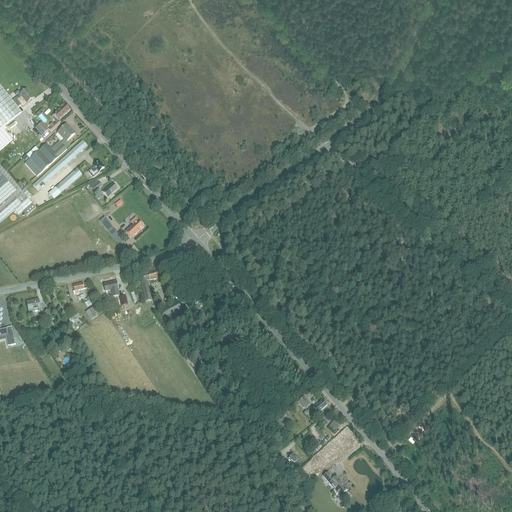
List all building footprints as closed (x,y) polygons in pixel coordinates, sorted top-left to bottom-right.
[(0,152),(13,142),(3,129),(22,114),(0,85),(0,152)] [(27,89),(23,93),(20,95),(27,104),(34,98),(27,89)] [(18,108),(21,105),(16,98),(13,101),(18,108)] [(65,105),(64,105),(64,104),(61,107),(61,108),(51,117),(56,123),(49,130),(51,133),(61,123),(59,121),(70,110),(65,105)] [(36,128),(43,136),(49,130),(42,123),(36,128)] [(58,133),(64,140),(66,142),(75,134),(69,128),(69,127),(68,126),(67,126),(66,125),(58,133)] [(30,160),(25,165),(37,178),(67,150),(63,145),(66,142),(64,140),(61,143),(59,142),(51,150),(46,145),(39,151),(36,148),(27,156),(30,160)] [(72,151),(33,185),(38,191),(77,157),(88,147),(83,141),(72,151)] [(94,167),(88,172),(93,178),(99,173),(99,172),(99,173),(104,168),(101,165),(101,164),(101,165),(100,164),(100,163),(99,163),(94,167)] [(77,169),(49,194),(54,200),(82,175),(77,169)] [(100,183),(92,188),(95,192),(102,187),(100,183)] [(113,184),(109,187),(106,190),(107,190),(104,193),(108,197),(111,195),(117,189),(113,184)] [(2,212),(7,218),(14,212),(19,217),(24,212),(28,216),(36,209),(37,208),(29,200),(32,197),(27,191),(2,212)] [(111,202),(114,206),(120,201),(117,198),(111,202)] [(108,232),(117,242),(121,239),(107,220),(102,224),(108,232)] [(126,233),(128,235),(131,239),(144,227),(139,221),(126,233)] [(140,276),(141,281),(145,302),(153,300),(151,293),(150,294),(147,280),(149,280),(150,280),(157,279),(157,277),(162,276),(161,271),(148,274),(140,276)] [(195,277),(201,280),(202,276),(203,276),(204,274),(197,271),(195,277)] [(177,283),(179,287),(181,289),(185,286),(181,280),(177,283)] [(104,285),(105,290),(105,292),(108,292),(108,295),(111,294),(111,297),(119,296),(116,282),(104,285)] [(73,286),(74,291),(73,292),(74,296),(78,294),(79,293),(78,291),(84,290),(83,283),(73,286)] [(84,303),(87,308),(91,305),(91,304),(94,303),(89,294),(88,294),(89,297),(85,299),(87,302),(84,303)] [(119,298),(121,306),(122,312),(129,311),(126,297),(119,298)] [(27,302),(28,307),(28,311),(34,309),(35,311),(41,310),(39,300),(27,302)] [(218,301),(216,309),(220,310),(222,305),(223,305),(224,303),(223,302),(223,301),(222,301),(222,302),(218,301)] [(85,313),(90,321),(97,317),(92,309),(85,313)] [(44,313),(46,317),(47,319),(49,322),(54,319),(52,316),(49,310),(44,313)] [(0,337),(5,336),(8,347),(16,345),(12,327),(6,329),(5,327),(0,328),(0,327),(0,328),(0,327),(0,337)] [(304,396),(300,400),(307,408),(311,404),(304,396)] [(323,400),(319,403),(314,408),(318,413),(327,405),(323,400)] [(335,436),(339,431),(337,429),(339,427),(333,422),(327,429),(335,436)] [(313,438),(309,443),(311,445),(310,446),(313,449),(314,447),(317,450),(320,446),(318,444),(313,438)] [(288,459),(297,466),(300,463),(297,461),(298,460),(292,455),(288,459)] [(323,477),(331,486),(340,497),(341,496),(343,498),(345,498),(347,496),(348,494),(346,492),(348,490),(348,489),(348,488),(347,486),(346,486),(345,487),(337,477),(335,478),(329,472),(323,477)]
